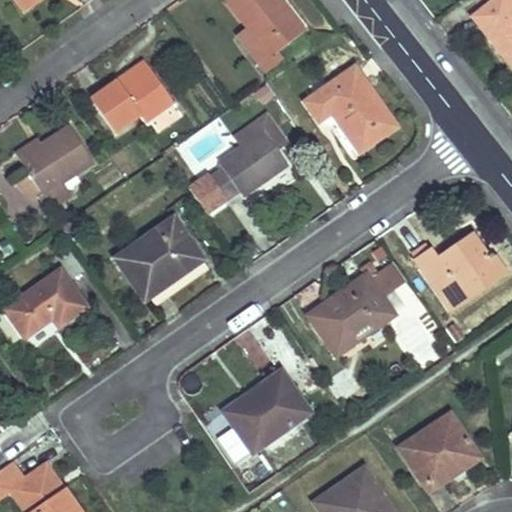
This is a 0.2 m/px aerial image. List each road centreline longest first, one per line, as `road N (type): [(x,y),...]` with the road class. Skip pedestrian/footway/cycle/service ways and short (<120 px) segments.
road 1 (residential): [(475,137),(135,379)]
road 2 (residential): [(135,379),(79,417),(108,459),(163,423)]
road 3 (residential): [(148,0),(0,101)]
road 4 (tertiary): [(363,0),(475,137)]
